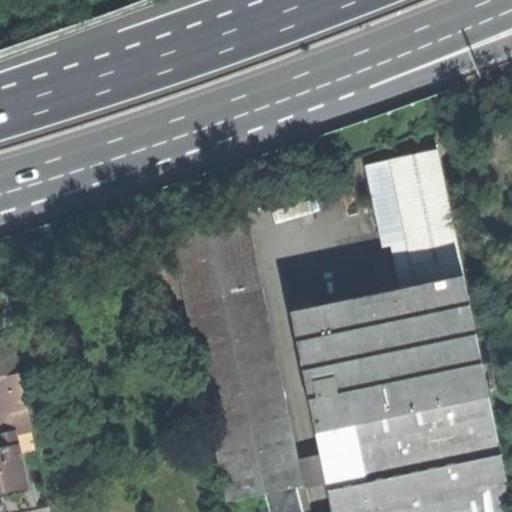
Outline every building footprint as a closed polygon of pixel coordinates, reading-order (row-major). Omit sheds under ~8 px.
[(390,161),(417,286),(462,278),(438,151),(390,161)] [(367,168),(392,291),(417,286),(390,161),(367,168)] [(173,241),(187,305),(262,289),(245,211),(173,241)] [(511,511),(511,508),(509,496),(503,466),(462,278),(417,286),(392,291),(292,312),(321,455),(327,482),(332,511),(511,511)] [(303,511),(297,488),(304,486),(299,460),(262,289),(187,305),(229,503),(269,494),(273,511),(303,511)] [(0,337),(0,357),(17,355),(15,336),(0,337)] [(0,379),(20,377),(17,355),(0,357),(0,379)] [(0,401),(23,399),(20,377),(0,379),(0,401)] [(0,412),(2,415),(6,433),(14,431),(31,427),(23,399),(0,401),(0,412)] [(0,440),(2,448),(0,448),(0,491),(26,486),(14,431),(6,433),(0,434),(0,440)] [(321,455),(299,460),(304,486),(327,482),(321,455)] [(511,463),(503,466),(509,496),(511,495),(511,463)]
